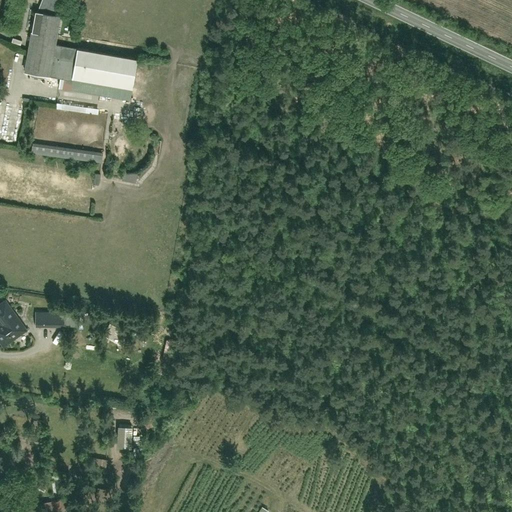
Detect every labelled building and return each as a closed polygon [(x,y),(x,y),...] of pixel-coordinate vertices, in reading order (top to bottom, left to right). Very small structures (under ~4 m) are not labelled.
[(72,91),(130,102),(138,62),(56,47),(61,17),(34,12),(23,71),(74,80),(72,91)] [(0,325),(0,341),(4,346),(29,327),(4,296),(0,299),(0,319),(3,323),(0,325)] [(39,309),(39,329),(58,329),(58,309),(39,309)] [(164,350),(163,366),(171,367),(172,351),(164,350)] [(135,426),(120,426),(120,437),(135,437),(135,426)] [(47,500),(47,511),(54,511),(65,511),(66,500),(47,500)]
